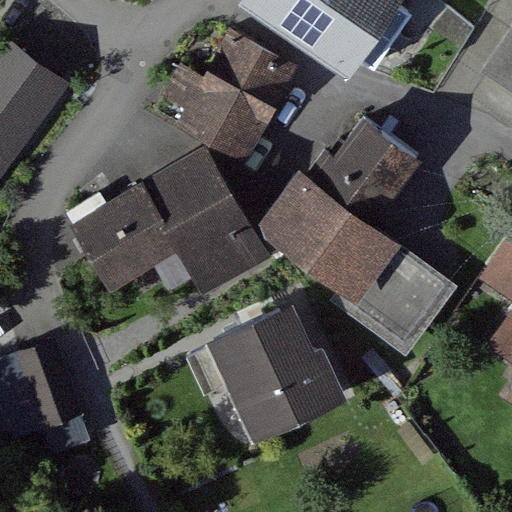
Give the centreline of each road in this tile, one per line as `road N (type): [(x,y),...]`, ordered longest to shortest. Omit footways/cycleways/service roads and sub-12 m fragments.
road 1 (residential): [(138,56),(41,194),(28,270),(49,331),(106,432)]
road 2 (residential): [(511,161),(457,121),(340,72),(220,0)]
